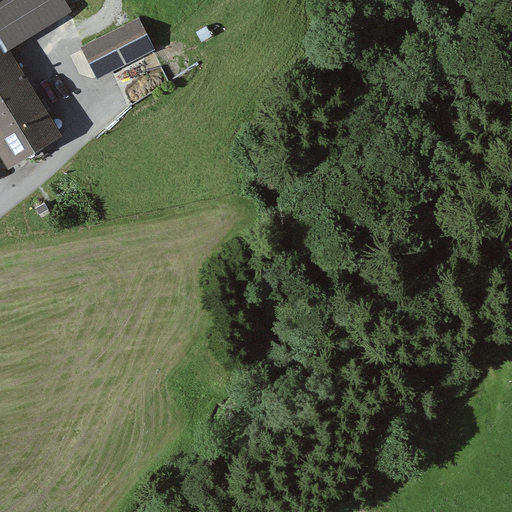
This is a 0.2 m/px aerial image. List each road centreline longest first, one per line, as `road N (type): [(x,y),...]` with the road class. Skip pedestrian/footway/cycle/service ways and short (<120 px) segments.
road 1 (track): [(93,101),(70,155),(0,219)]
road 2 (track): [(93,101),(48,55),(13,0)]
